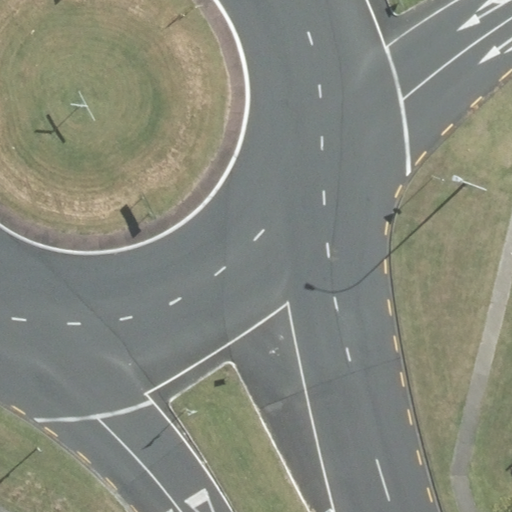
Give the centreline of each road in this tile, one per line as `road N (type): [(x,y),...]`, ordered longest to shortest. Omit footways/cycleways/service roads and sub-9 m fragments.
road 1 (secondary): [(305,212),(392,511)]
road 2 (secondary): [(305,212),(269,265),(220,307),(162,334),(99,346)]
road 3 (unclassified): [(511,18),(330,127)]
road 4 (secondary): [(190,511),(99,346)]
road 5 (secondary): [(309,0),(328,62),(330,127)]
